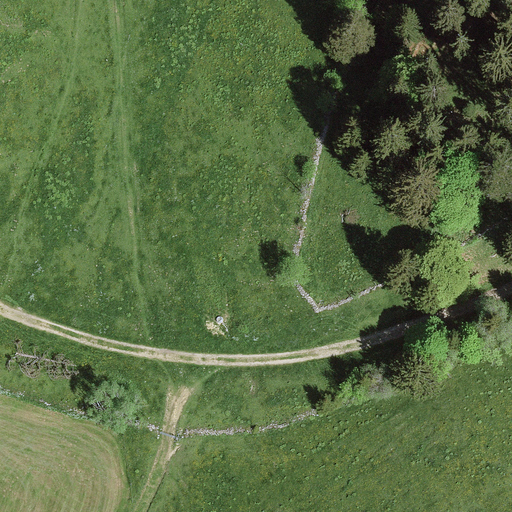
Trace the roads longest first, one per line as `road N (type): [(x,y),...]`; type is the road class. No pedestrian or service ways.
road 1 (track): [(175,360),(143,293),(117,0)]
road 2 (track): [(511,286),(350,350),(175,360)]
road 3 (track): [(175,360),(72,336),(0,306)]
road 4 (track): [(140,511),(168,424),(175,360)]
